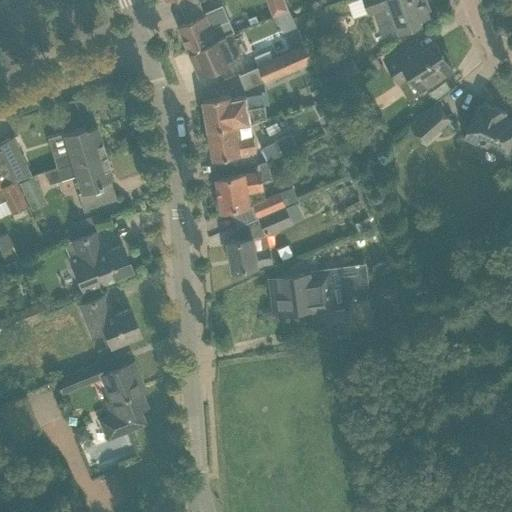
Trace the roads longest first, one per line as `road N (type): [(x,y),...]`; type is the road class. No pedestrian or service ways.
road 1 (tertiary): [(198,479),(187,273),(164,112),(144,40)]
road 2 (residential): [(0,109),(144,40)]
